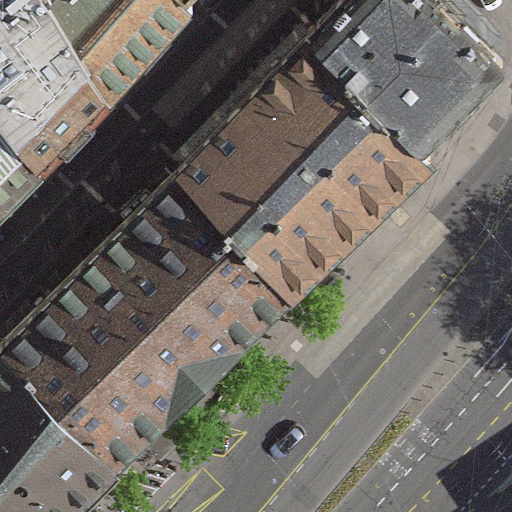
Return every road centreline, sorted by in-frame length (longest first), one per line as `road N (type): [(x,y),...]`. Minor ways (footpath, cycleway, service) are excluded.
road 1 (primary): [(511,205),(264,511)]
road 2 (primary): [(413,511),(511,399)]
